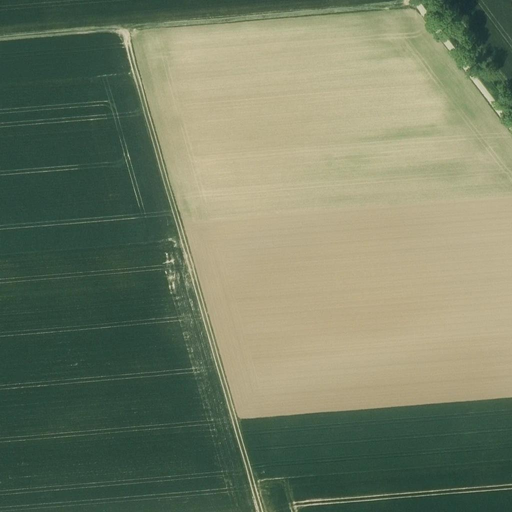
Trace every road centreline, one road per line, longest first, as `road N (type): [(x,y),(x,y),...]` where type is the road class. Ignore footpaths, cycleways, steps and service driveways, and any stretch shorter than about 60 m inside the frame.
road 1 (track): [(0,47),(129,36),(265,511)]
road 2 (track): [(413,8),(129,36)]
road 3 (track): [(407,0),(511,137)]
road 4 (track): [(511,100),(439,0)]
